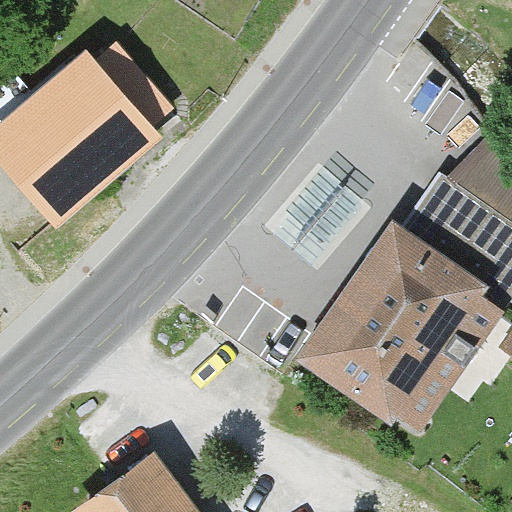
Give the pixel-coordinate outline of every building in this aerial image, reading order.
[(171,110),(118,49),(97,67),(86,54),(0,127),(0,169),(57,236),(166,143),(152,126),(171,110)] [(361,204),(321,172),(270,234),(311,267),(361,204)] [(511,309),(511,228),(439,180),(404,233),(389,223),(294,367),(414,445),(491,328),(497,332),(511,309)] [(511,333),(502,349),(511,355),(511,333)] [(194,511),(151,454),(73,511),(194,511)]
